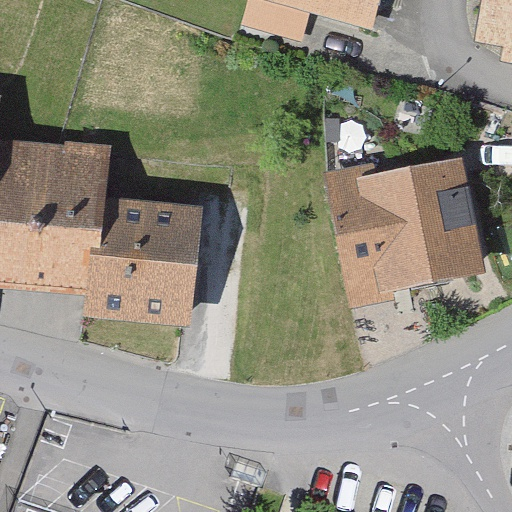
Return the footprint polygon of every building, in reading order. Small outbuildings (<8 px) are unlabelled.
[(374,0),(281,0),(368,25),(374,0)] [(511,0),(482,0),(476,35),(507,41),(504,59),(511,60),(511,0)] [(96,288),(103,209),(109,151),(66,148),(65,164),(0,157),(0,279),(89,287),(96,288)] [(391,295),(388,284),(474,267),(455,171),(375,187),(373,178),(328,187),(351,303),(391,295)] [(96,288),(89,287),(85,309),(182,319),(192,218),(103,209),(96,288)] [(230,477),(260,487),(268,471),(235,460),(230,477)]
